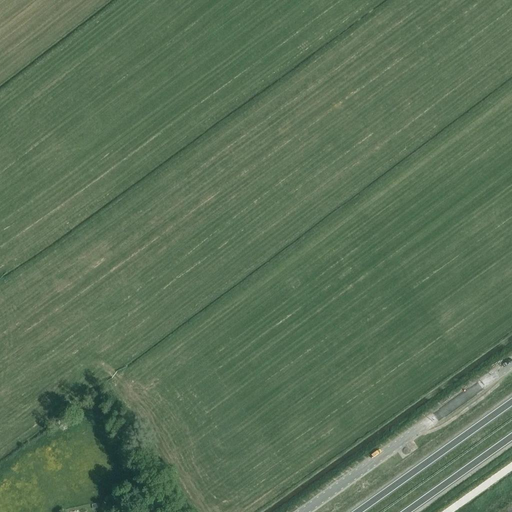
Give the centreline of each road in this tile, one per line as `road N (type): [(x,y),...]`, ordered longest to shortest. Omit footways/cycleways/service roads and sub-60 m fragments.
road 1 (unclassified): [(511,362),(303,511)]
road 2 (trunk): [(511,400),(355,511)]
road 3 (trunk): [(405,511),(511,435)]
